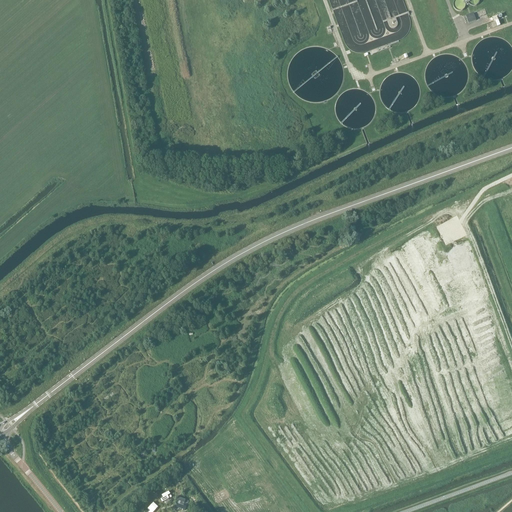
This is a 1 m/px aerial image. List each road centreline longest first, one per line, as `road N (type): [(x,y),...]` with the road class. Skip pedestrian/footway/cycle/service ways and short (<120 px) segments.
road 1 (secondary): [(21,415),(237,256),(324,215),(511,148)]
road 2 (track): [(314,511),(246,414),(282,306),(376,243),(452,204),(471,207)]
road 3 (track): [(511,451),(346,511)]
road 4 (track): [(463,218),(511,339)]
road 5 (unknown): [(511,468),(391,511)]
